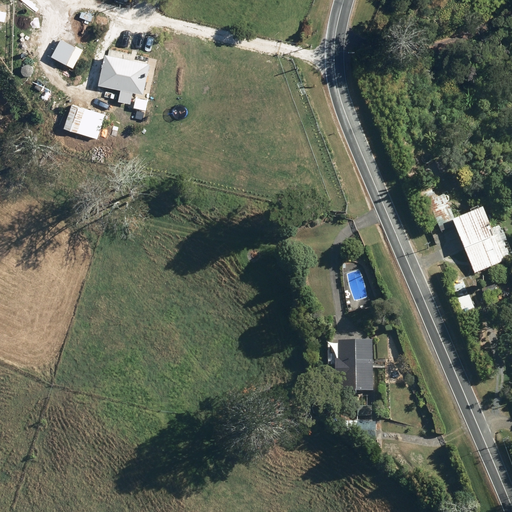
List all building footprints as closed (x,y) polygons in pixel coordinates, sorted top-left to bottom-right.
[(80,16),(91,20),(93,15),(82,11),(80,16)] [(64,68),(76,72),(81,58),(69,53),(64,68)] [(119,100),(132,103),(134,91),(144,94),(151,63),(106,53),(100,84),(122,89),(119,100)] [(65,129),(78,133),(79,129),(91,133),(93,128),(101,130),(104,119),(110,121),(111,114),(105,112),(106,109),(98,106),(100,98),(89,95),(85,108),(72,104),(65,129)] [(120,138),(129,141),(132,128),(123,126),(120,138)] [(233,189),(243,189),(243,172),(232,172),(233,189)] [(422,189),(425,197),(443,190),(441,182),(422,189)] [(453,217),(475,272),(506,259),(484,204),(453,217)] [(340,374),(341,390),(374,389),(373,338),(340,338),(340,357),(336,357),(336,374),(340,374)] [(361,406),(361,414),(371,414),(371,406),(361,406)] [(358,421),(358,438),(376,437),(376,420),(358,421)]
